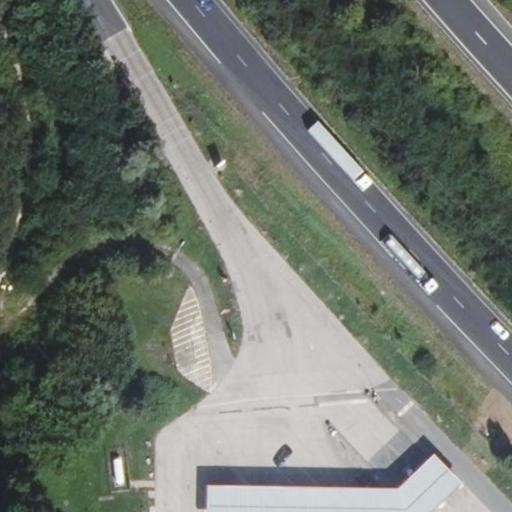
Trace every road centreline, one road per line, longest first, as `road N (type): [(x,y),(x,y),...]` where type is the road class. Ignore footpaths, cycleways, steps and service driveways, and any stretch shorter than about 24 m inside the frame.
road 1 (trunk): [(190,0),(511,359)]
road 2 (trunk): [(97,0),(283,305)]
road 3 (track): [(0,367),(21,315),(10,302),(33,119),(0,25)]
